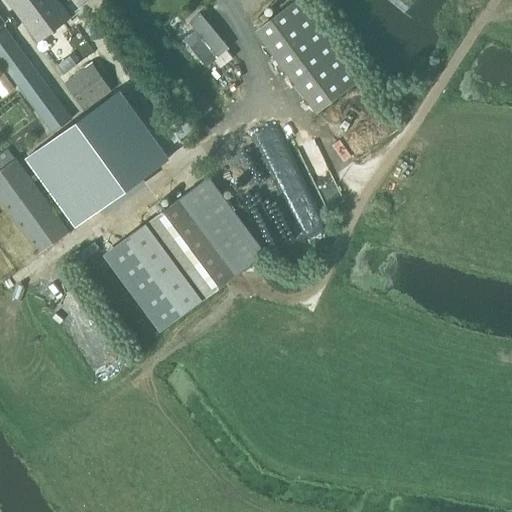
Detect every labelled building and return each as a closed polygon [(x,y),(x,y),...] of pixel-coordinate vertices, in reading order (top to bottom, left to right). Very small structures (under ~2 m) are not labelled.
[(7,0),(39,42),(71,18),(57,0),(7,0)] [(316,111),(361,77),(303,0),(297,0),(256,30),(316,111)] [(0,60),(53,132),(72,118),(5,28),(0,31),(0,60)] [(167,159),(118,92),(27,158),(77,226),(167,159)] [(0,166),(0,201),(37,252),(68,229),(14,157),(0,166)] [(209,178),(108,252),(164,328),(205,297),(265,253),(209,178)]
